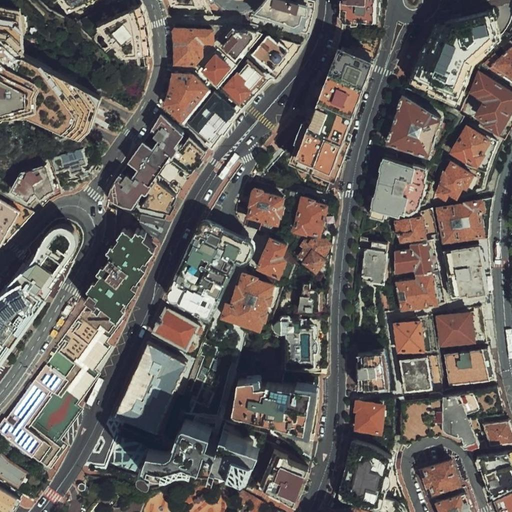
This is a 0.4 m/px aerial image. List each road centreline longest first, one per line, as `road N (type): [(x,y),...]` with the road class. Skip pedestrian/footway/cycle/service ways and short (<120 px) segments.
road 1 (secondary): [(41,511),(88,440),(201,193),(310,57),(327,0)]
road 2 (tertiary): [(309,511),(332,446),(344,239),(384,72)]
road 3 (residential): [(85,210),(160,86),(152,0)]
road 4 (residential): [(0,394),(90,251),(94,222),(85,210)]
road 5 (secondary): [(511,374),(500,228),(511,171)]
road 6 (residential): [(486,511),(464,455),(442,441),(420,444),(405,464),(419,511)]
